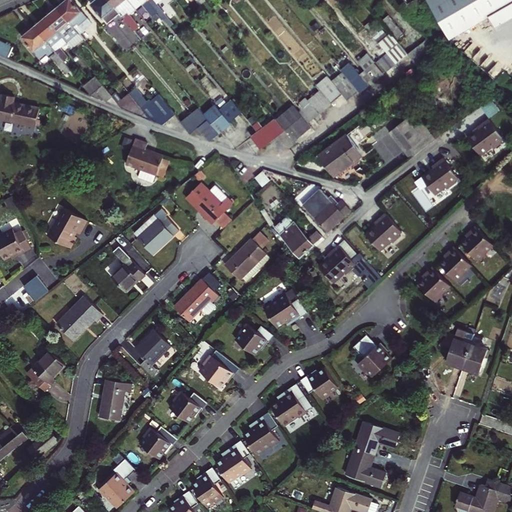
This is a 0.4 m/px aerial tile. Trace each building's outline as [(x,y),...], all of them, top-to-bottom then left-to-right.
[(77,31),(79,34),(87,28),(82,22),(87,18),(72,0),(65,0),(63,2),(57,7),(77,31)] [(94,0),(90,4),(107,24),(119,13),(108,0),(94,0)] [(135,9),(127,0),(108,0),(119,13),(134,31),(139,26),(129,15),(135,9)] [(147,0),(127,0),(135,9),(141,4),(152,16),(158,12),(147,0)] [(511,0),(435,0),(454,33),(494,12),(499,21),(511,14),(511,0)] [(51,12),(46,17),(66,41),(77,31),(57,7),(51,12)] [(398,39),(404,34),(388,15),(382,20),(398,39)] [(60,48),(67,42),(66,41),(46,17),(39,22),(34,26),(63,61),(68,57),(60,48)] [(373,37),(377,33),(371,25),(367,29),(373,37)] [(63,61),(34,26),(28,31),(21,37),(41,60),(47,55),(49,58),(51,56),(66,75),(71,70),(63,61)] [(77,31),(66,41),(67,42),(73,49),(84,40),(79,34),(77,31)] [(0,53),(9,57),(14,47),(0,40),(0,53)] [(408,54),(419,69),(442,52),(427,40),(408,54)] [(387,54),(395,64),(405,57),(395,45),(387,54)] [(355,51),(359,55),(364,51),(360,46),(355,51)] [(365,70),(374,81),(384,74),(367,54),(358,61),(365,70)] [(376,63),(385,73),(395,64),(387,54),(376,63)] [(368,86),(359,74),(351,64),(343,72),(356,88),(359,91),(360,93),(368,86)] [(363,72),(372,83),(374,81),(365,70),(363,72)] [(343,72),(332,82),(342,94),(348,100),(357,93),(355,90),(356,88),(343,72)] [(359,74),(368,86),(372,83),(363,72),(359,74)] [(95,76),(84,86),(91,96),(106,101),(112,96),(95,76)] [(332,82),(327,76),(316,86),(320,90),(331,104),(342,94),(332,82)] [(319,114),(331,104),(320,90),(313,95),(308,100),(319,114)] [(15,96),(3,94),(0,105),(0,118),(36,126),(40,108),(14,102),(15,96)] [(142,108),(129,94),(118,103),(121,108),(151,120),(142,108)] [(175,114),(159,94),(142,108),(151,120),(163,124),(175,114)] [(319,114),(308,100),(306,98),(300,103),(304,108),(299,112),(308,123),(319,114)] [(231,100),(219,110),(229,123),(242,113),(231,100)] [(214,104),(203,114),(219,134),(231,124),(229,123),(219,110),(214,104)] [(293,106),(276,120),(285,131),(293,141),(311,127),(308,123),(299,112),(293,106)] [(203,114),(198,108),(180,122),(190,134),(198,127),(210,141),(219,134),(203,114)] [(391,132),(410,158),(435,140),(428,130),(416,113),(391,132)] [(504,139),(489,119),(477,127),(479,129),(473,134),(467,138),(480,156),(492,147),(493,149),(502,143),(501,141),(504,139)] [(276,120),(257,132),(251,137),(260,149),(285,131),(276,120)] [(428,130),(435,140),(441,135),(434,126),(428,130)] [(318,156),(334,176),(348,166),(363,155),(348,135),(318,156)] [(145,149),(148,143),(135,138),(126,163),(157,174),(157,173),(163,158),(164,156),(150,151),(145,149)] [(169,160),(163,158),(157,173),(164,175),(169,160)] [(458,178),(444,158),(432,167),(434,169),(428,173),(422,177),(435,195),(447,187),(448,188),(456,182),(455,180),(458,178)] [(204,176),(200,170),(195,175),(199,180),(204,176)] [(201,182),(186,197),(210,221),(213,224),(216,221),(223,228),(240,210),(215,185),(210,191),(201,182)] [(344,198),(338,203),(331,196),(329,198),(321,189),(300,208),(326,234),(340,220),(354,208),(344,198)] [(88,221),(64,207),(48,234),(73,248),(80,235),(88,221)] [(155,215),(154,214),(134,233),(138,238),(137,238),(152,254),(166,241),(178,230),(165,215),(167,214),(162,208),(155,215)] [(402,232),(385,213),(375,223),(376,224),(372,228),(366,234),(381,251),(391,241),(393,243),(400,235),(399,234),(402,232)] [(288,215),(275,227),(282,235),(283,233),(293,244),(291,246),(301,256),(312,246),(323,236),(317,230),(309,238),(288,215)] [(493,245),(476,227),(470,233),(471,234),(467,238),(461,244),(479,262),(486,255),(485,254),(493,245)] [(2,233),(0,233),(0,250),(5,260),(14,255),(17,253),(18,255),(32,248),(23,230),(16,234),(14,229),(3,234),(2,233)] [(291,246),(293,244),(283,233),(282,235),(291,246)] [(242,277),(247,281),(263,265),(259,261),(267,253),(252,238),(240,251),(241,252),(237,256),(226,266),(240,280),(242,277)] [(354,259),(340,245),(335,250),(330,254),(331,256),(321,266),(336,282),(347,272),(348,274),(354,269),(360,276),(366,271),(369,275),(364,280),(371,288),(383,277),(361,252),(354,259)] [(119,247),(113,252),(125,264),(112,277),(125,291),(134,283),(139,279),(140,280),(146,274),(119,247)] [(472,266),(455,247),(448,253),(450,255),(446,258),(440,264),(457,282),(465,276),(463,274),(472,266)] [(259,261),(263,265),(271,257),(267,253),(259,261)] [(451,286),(433,267),(427,273),(429,275),(425,279),(419,284),(436,303),(443,296),(442,294),(451,286)] [(37,300),(50,290),(38,275),(25,285),(37,300)] [(212,301),(219,295),(204,280),(197,286),(196,285),(175,306),(189,320),(202,307),(208,313),(211,313),(217,307),(212,301)] [(287,323),(293,319),(294,322),(308,313),(299,299),(293,304),(286,293),(278,298),(278,299),(264,308),(278,329),(287,323)] [(94,319),(97,321),(103,315),(85,296),(57,324),(73,340),(89,323),(94,319)] [(256,332),(246,324),(239,333),(240,334),(236,340),(254,355),(260,348),(266,340),(268,342),(273,335),(261,326),(256,332)] [(157,370),(152,364),(171,345),(154,328),(144,338),(135,348),(145,359),(140,364),(152,376),(157,370)] [(463,367),(471,344),(445,335),(437,358),(450,363),(463,367)] [(266,340),(260,348),(262,350),(266,345),(268,342),(266,340)] [(371,353),(361,342),(348,354),(358,366),(352,371),(360,380),(362,378),(367,384),(386,366),(381,360),(373,352),(371,353)] [(480,373),(488,349),(471,344),(463,367),(472,370),(480,373)] [(56,374),(65,364),(50,350),(27,374),(44,391),(55,379),(53,377),(56,374)] [(375,350),(373,352),(381,360),(383,358),(379,354),(375,350)] [(241,369),(218,352),(214,358),(212,357),(205,366),(207,367),(202,373),(222,389),(228,383),(234,374),(236,376),(241,369)] [(309,377),(302,382),(310,394),(317,390),(324,401),(334,395),(333,393),(339,389),(326,369),(319,373),(310,379),(309,377)] [(314,373),(309,377),(310,379),(319,373),(318,371),(314,373)] [(234,374),(228,383),(229,384),(233,380),(236,376),(234,374)] [(125,391),(131,392),(133,384),(106,379),(103,400),(100,417),(120,420),(125,391)] [(314,409),(298,385),(284,394),(286,397),(280,401),(272,406),(286,427),(299,418),(300,419),(308,414),(307,413),(314,409)] [(206,402),(194,392),(189,398),(180,391),(173,400),(175,402),(170,408),(189,422),(194,416),(200,407),(201,408),(206,402)] [(208,403),(206,402),(201,408),(200,407),(194,416),(197,418),(201,413),(208,403)] [(279,426),(269,412),(255,422),(257,425),(252,429),(244,434),(258,455),(271,446),(272,447),(280,441),(273,430),(279,426)] [(377,448),(379,441),(396,447),(400,433),(365,421),(356,448),(375,454),(377,448)] [(169,441),(174,435),(162,426),(158,430),(152,425),(145,435),(147,436),(141,444),(159,458),(164,452),(171,443),(169,441)] [(9,428),(3,433),(7,438),(13,433),(9,428)] [(36,459),(59,440),(50,429),(27,449),(36,459)] [(0,478),(5,475),(6,471),(0,463),(0,460),(29,437),(23,430),(0,448),(0,478)] [(178,439),(174,435),(169,441),(171,443),(164,452),(167,454),(170,449),(178,439)] [(251,455),(242,441),(228,450),(230,453),(224,457),(216,463),(230,483),(244,474),(244,475),(252,470),(245,459),(251,455)] [(382,487),(387,473),(370,467),(372,462),(375,454),(356,448),(347,475),(382,487)] [(117,472),(98,489),(105,497),(105,496),(117,508),(135,491),(128,484),(125,480),(127,477),(136,469),(126,459),(114,469),(117,472)] [(222,481),(213,469),(206,473),(208,476),(199,482),(192,486),(207,508),(214,504),(215,506),(225,499),(216,486),(222,481)] [(203,476),(198,479),(199,482),(208,476),(206,473),(203,476)] [(511,495),(511,490),(511,486),(488,479),(485,486),(511,495)] [(508,502),(511,495),(485,486),(482,484),(479,492),(477,498),(460,492),(456,506),(459,511),(460,511),(468,511),(469,511),(493,511),(498,498),(508,502)] [(349,511),(351,507),(366,511),(376,511),(379,503),(372,501),(373,499),(337,487),(331,506),(316,501),(313,508),(323,511),(349,511)] [(198,503),(190,490),(183,495),(184,497),(176,503),(169,508),(171,511),(195,511),(192,507),(198,503)] [(179,498),(174,501),(176,503),(184,497),(183,495),(179,498)]
